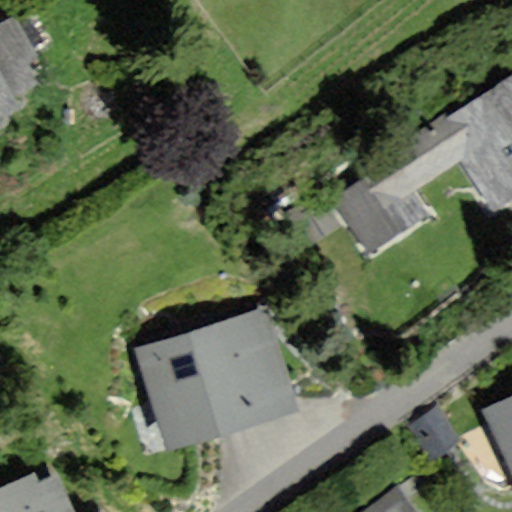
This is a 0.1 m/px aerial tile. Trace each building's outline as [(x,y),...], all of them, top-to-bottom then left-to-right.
[(0,114),(19,104),(0,67),(0,114)] [(511,77),(337,195),(373,249),(426,213),(412,191),(462,157),(494,204),(511,192),(511,77)] [(262,313),(144,349),(172,444),(291,408),(278,364),(262,313)] [(511,401),(491,411),(511,456),(511,401)] [(32,479),(0,493),(0,511),(69,511),(57,483),(38,491),(32,479)] [(370,511),(413,511),(399,492),(370,511)]
